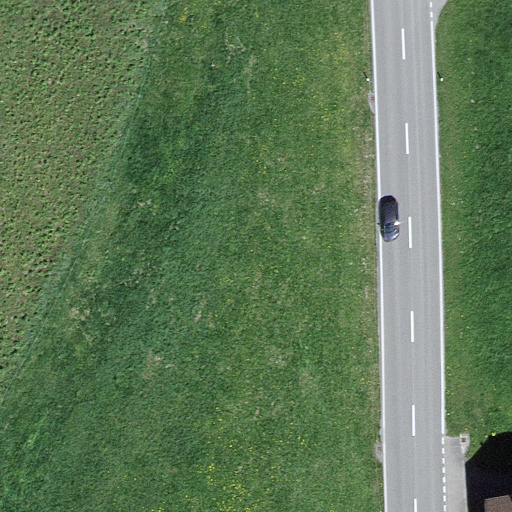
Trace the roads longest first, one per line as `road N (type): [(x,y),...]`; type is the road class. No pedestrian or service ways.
road 1 (tertiary): [(421,511),(401,0)]
road 2 (track): [(137,0),(109,130),(0,340)]
